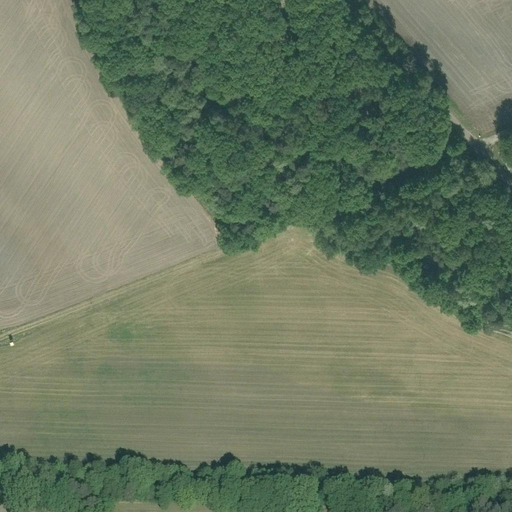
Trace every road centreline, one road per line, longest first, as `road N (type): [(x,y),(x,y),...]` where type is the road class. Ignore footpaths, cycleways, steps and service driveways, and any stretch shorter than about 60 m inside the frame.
road 1 (track): [(0,341),(419,161),(511,130)]
road 2 (track): [(0,466),(397,478),(511,494)]
road 3 (unclassified): [(351,0),(511,186)]
